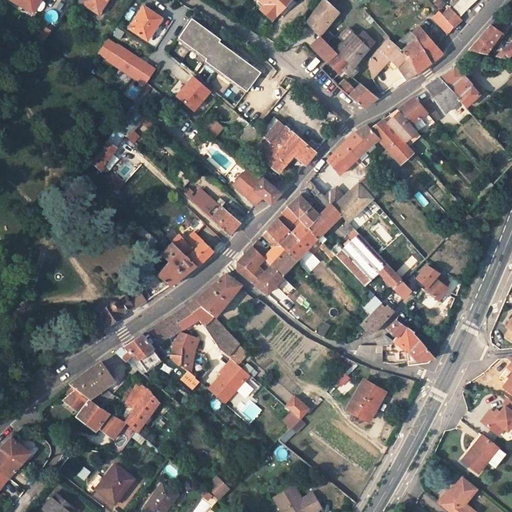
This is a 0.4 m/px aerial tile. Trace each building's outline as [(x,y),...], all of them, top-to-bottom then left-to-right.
[(15,0),(25,5),(33,10),(39,0),(15,0)] [(39,0),(33,10),(25,5),(23,9),(35,17),(44,0),(39,0)] [(81,0),(101,14),(109,2),(106,1),(106,0),(81,0)] [(260,0),(264,3),(261,7),(272,18),(288,0),(260,0)] [(338,11),(331,5),(325,0),(321,0),(312,12),(305,21),(322,31),(338,11)] [(461,0),(452,10),(460,16),(474,0),(461,0)] [(130,28),(145,37),(155,22),(157,23),(162,16),(144,5),(130,28)] [(441,13),(454,26),(461,18),(460,16),(452,10),(448,7),(441,13)] [(454,26),(441,13),(438,10),(432,17),(448,33),(454,26)] [(497,15),(490,24),(499,32),(501,34),(509,25),(497,15)] [(248,89),(263,69),(191,19),(176,40),(248,89)] [(499,32),(490,24),(473,43),(469,47),(467,48),(468,49),(484,54),(499,32)] [(407,43),(400,50),(416,71),(443,52),(438,47),(420,26),(411,32),(409,30),(402,37),(407,43)] [(345,41),(353,32),(349,28),(341,36),(345,41)] [(345,41),(337,50),(349,62),(343,68),(352,75),(356,70),(353,67),(359,57),(374,41),(362,30),(357,36),(353,32),(345,41)] [(311,43),(327,59),(336,49),(320,35),(311,43)] [(394,62),(402,74),(406,79),(416,71),(400,50),(388,38),(369,65),(371,76),(389,58),(394,62)] [(511,38),(503,48),(508,57),(511,54),(511,38)] [(145,86),(156,68),(111,40),(103,51),(109,55),(105,61),(145,86)] [(338,73),(343,68),(349,62),(337,50),(336,49),(327,59),(326,60),(338,73)] [(453,66),(438,77),(458,99),(465,105),(478,93),(453,66)] [(192,112),(212,90),(193,73),(174,95),(192,112)] [(395,88),(406,79),(402,74),(391,84),(391,86),(395,88)] [(444,112),(458,99),(438,77),(426,85),(427,87),(444,112)] [(362,106),(377,96),(360,82),(354,87),(343,79),(338,84),(337,86),(362,106)] [(322,112),(328,106),(311,91),(305,97),(322,112)] [(397,108),(398,109),(410,123),(417,117),(423,124),(429,119),(424,113),(426,111),(419,103),(413,96),(397,108)] [(426,97),(419,103),(426,111),(424,113),(429,119),(432,123),(435,120),(440,115),(426,97)] [(461,102),(442,120),(450,129),(469,111),(461,102)] [(121,131),(128,137),(145,117),(132,106),(123,116),(129,121),(121,131)] [(415,129),(410,123),(398,109),(386,120),(403,139),(415,129)] [(278,170),(286,162),(260,141),(264,135),(261,133),(250,123),(239,114),(234,122),(242,129),(237,135),(258,153),(278,170)] [(276,115),(261,133),(264,135),(260,141),(286,162),(295,152),(306,161),(315,150),(276,115)] [(212,117),(203,128),(215,137),(224,126),(212,117)] [(416,130),(423,124),(417,117),(410,123),(415,129),(416,130)] [(383,118),(370,127),(378,137),(382,142),(400,162),(413,150),(408,144),(403,139),(386,120),(383,118)] [(347,147),(356,156),(378,137),(370,127),(366,123),(350,135),(354,140),(347,147)] [(116,127),(92,163),(101,170),(124,135),(116,127)] [(403,139),(408,144),(420,133),(416,130),(415,129),(403,139)] [(354,140),(350,135),(346,138),(328,158),(328,164),(331,163),(339,173),(344,169),(354,159),(356,156),(347,147),(354,140)] [(369,155),(362,162),(365,165),(372,159),(369,155)] [(356,183),(364,176),(367,173),(354,159),(344,169),(356,183)] [(229,191),(238,181),(226,171),(217,180),(229,191)] [(329,202),(332,205),(342,195),(335,187),(332,189),(316,173),(309,179),(314,186),(319,190),(329,202)] [(270,174),(265,179),(279,193),(284,188),(283,187),(270,174)] [(113,182),(119,188),(124,183),(118,176),(113,182)] [(342,195),(332,205),(339,213),(345,220),(357,209),(366,200),(377,190),(364,176),(356,183),(342,195)] [(271,201),(279,193),(265,179),(263,177),(255,188),(264,196),(271,201)] [(212,217),(221,206),(201,189),(191,199),(212,217)] [(329,202),(319,190),(315,194),(318,201),(324,206),(329,202)] [(318,235),(339,213),(332,205),(329,202),(324,206),(317,213),(299,195),(298,194),(288,205),(299,216),(303,220),(318,235)] [(140,210),(143,212),(149,206),(146,204),(140,210)] [(282,211),(293,223),(299,216),(288,205),(282,211)] [(240,222),(221,206),(212,217),(229,233),(240,222)] [(345,220),(352,227),(358,222),(356,219),(362,214),(357,209),(345,220)] [(276,227),(284,234),(289,228),(278,216),(265,229),(270,233),(276,227)] [(297,227),(303,220),(299,216),(293,223),(297,227)] [(292,231),(307,247),(318,235),(303,220),(297,227),(292,231)] [(151,244),(156,240),(141,227),(136,231),(151,244)] [(270,233),(277,240),(281,237),(284,234),(276,227),(270,233)] [(380,299),(378,302),(383,306),(386,302),(393,308),(408,291),(405,288),(400,284),(395,291),(391,288),(388,291),(373,277),(379,271),(392,284),(399,276),(352,227),(348,232),(352,237),(343,246),(338,241),(331,248),(335,252),(376,294),(380,299)] [(251,245),(281,273),(282,272),(296,259),(280,243),(277,240),(270,233),(265,229),(261,234),(272,245),(267,250),(257,239),(251,245)] [(179,233),(172,241),(196,264),(198,266),(213,250),(203,240),(194,231),(185,240),(179,233)] [(280,243),(296,259),(307,247),(292,231),(284,240),(280,243)] [(196,264),(172,241),(160,252),(169,260),(157,272),(171,286),(196,264)] [(329,253),(332,249),(323,241),(320,244),(329,253)] [(282,275),(281,273),(251,245),(237,261),(237,269),(252,282),(253,281),(266,291),(282,275)] [(436,300),(447,287),(436,277),(439,273),(427,266),(418,278),(427,285),(423,290),(436,300)] [(195,298),(214,315),(242,283),(225,272),(197,296),(195,298)] [(281,273),(282,275),(294,286),(297,284),(289,275),(281,273)] [(400,284),(404,279),(399,276),(392,284),(394,285),(391,288),(395,291),(400,284)] [(400,284),(405,288),(409,284),(404,279),(400,284)] [(90,321),(98,332),(105,327),(106,323),(131,305),(133,306),(136,307),(151,298),(145,288),(141,292),(139,290),(129,298),(127,296),(119,301),(116,299),(112,302),(111,305),(95,316),(95,318),(90,321)] [(370,311),(378,302),(380,299),(376,294),(366,306),(370,311)] [(198,317),(203,324),(214,315),(195,298),(189,301),(183,307),(180,308),(147,329),(157,341),(169,334),(170,336),(198,317)] [(359,323),(364,328),(367,330),(369,332),(373,329),(378,326),(393,308),(386,302),(383,306),(378,302),(370,311),(369,312),(359,323)] [(238,341),(214,315),(203,324),(220,346),(225,350),(228,353),(238,341)] [(386,327),(396,334),(405,325),(396,319),(386,327)] [(391,339),(407,351),(420,340),(413,332),(415,331),(405,325),(396,334),(391,339)] [(187,369),(189,371),(191,363),(198,336),(182,330),(174,343),(178,348),(179,352),(179,357),(180,360),(180,364),(187,369)] [(141,334),(126,344),(115,350),(125,358),(132,351),(147,370),(160,358),(141,334)] [(387,343),(391,339),(385,334),(371,340),(375,345),(387,343)] [(431,353),(420,340),(407,351),(415,359),(433,356),(431,353)] [(238,341),(228,353),(232,357),(238,362),(248,352),(238,341)] [(169,356),(180,364),(180,360),(179,357),(179,352),(178,348),(167,353),(169,356)] [(224,402),(249,372),(248,371),(242,366),(238,362),(232,357),(226,363),(228,365),(222,373),(209,388),(224,402)] [(78,378),(70,384),(88,398),(113,379),(100,361),(78,378)] [(242,366),(248,371),(252,366),(246,361),(242,366)] [(511,361),(505,369),(510,374),(503,385),(511,392),(511,361)] [(191,363),(189,371),(200,380),(206,374),(191,363)] [(220,371),(222,373),(228,365),(226,363),(220,371)] [(162,366),(161,372),(171,375),(173,368),(162,366)] [(193,388),(200,380),(189,371),(187,369),(181,378),(193,388)] [(340,387),(350,378),(345,373),(336,381),(340,387)] [(133,410),(125,419),(136,429),(159,401),(139,380),(126,403),(133,410)] [(348,408),(368,420),(385,392),(365,380),(348,408)] [(112,436),(125,419),(112,413),(105,410),(101,408),(99,406),(88,398),(70,384),(65,388),(71,393),(65,399),(80,410),(78,413),(96,428),(99,425),(112,436)] [(96,398),(100,402),(109,393),(104,389),(96,398)] [(112,392),(99,406),(101,408),(105,410),(118,398),(112,392)] [(298,418),(309,407),(294,395),(284,405),(298,418)] [(251,423),(261,411),(244,396),(233,409),(251,423)] [(505,404),(500,410),(497,413),(494,411),(491,408),(480,421),(500,436),(505,428),(507,430),(511,423),(511,399),(508,397),(503,403),(505,404)] [(286,442),(295,432),(290,428),(281,438),(286,442)] [(121,449),(128,439),(121,434),(114,444),(121,449)] [(480,434),(461,459),(477,472),(486,461),(497,447),(480,434)] [(10,437),(0,447),(0,470),(8,477),(31,452),(10,437)] [(505,453),(497,447),(486,461),(494,467),(505,453)] [(83,465),(77,474),(84,480),(91,471),(83,465)] [(96,489),(116,503),(133,479),(114,466),(96,489)] [(217,474),(205,486),(219,499),(230,487),(217,474)] [(461,478),(441,504),(451,511),(457,511),(464,503),(476,489),(461,478)] [(142,511),(167,511),(169,511),(166,509),(176,494),(162,484),(142,511)] [(200,497),(211,506),(217,498),(206,489),(200,497)] [(275,503),(281,511),(307,511),(308,509),(313,510),(315,511),(317,511),(323,508),(313,495),(303,502),(294,489),(288,494),(288,498),(285,500),(281,498),(275,503)] [(38,511),(67,511),(72,506),(52,492),(38,511)] [(474,511),(464,503),(457,511),(474,511)]
